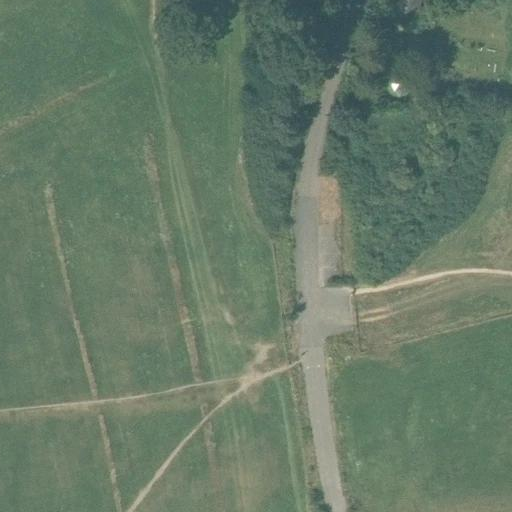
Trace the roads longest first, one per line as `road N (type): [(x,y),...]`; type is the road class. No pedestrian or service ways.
road 1 (unclassified): [(356,0),(316,127),(308,182),(302,265),(311,358)]
road 2 (unclassified): [(336,511),(311,358)]
